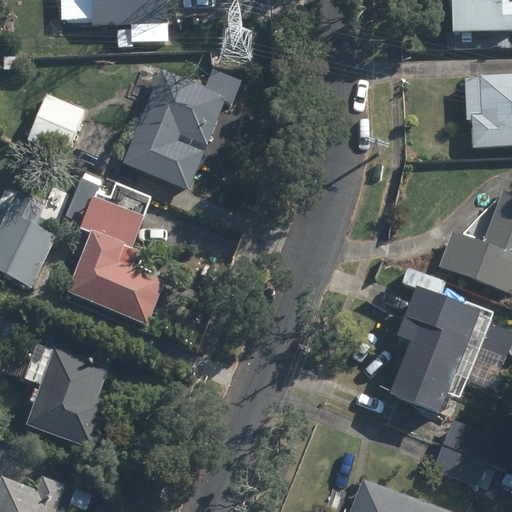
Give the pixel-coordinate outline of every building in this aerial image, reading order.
[(83,0),(88,33),(127,31),(128,49),(165,48),(162,0),(83,0)] [(444,8),(448,40),(511,39),(511,11),(499,12),(498,0),(440,0),(440,3),(444,3),(444,8)] [(202,94),(158,76),(120,172),(186,198),(202,157),(176,147),(178,142),(204,152),(221,108),(230,111),(239,88),(209,76),(202,94)] [(467,127),(469,156),(511,153),(511,81),(476,83),(476,85),(460,86),(462,127),(467,127)] [(86,116),(47,100),(26,151),(65,167),(86,116)] [(450,238),(437,272),(471,287),(510,301),(511,294),(511,202),(500,198),(480,250),(450,238)] [(84,244),(61,304),(143,335),(160,291),(126,278),(133,261),(126,259),(138,227),(86,206),(73,240),(84,244)] [(9,207),(0,226),(0,284),(29,294),(58,230),(9,207)] [(473,324),(409,299),(390,347),(399,351),(383,391),(387,393),(382,407),(432,427),(473,324)] [(12,321),(0,316),(0,352),(1,352),(12,321)] [(50,356),(23,433),(89,457),(105,411),(94,407),(105,376),(50,356)] [(493,444),(451,426),(429,477),(471,495),(493,444)] [(34,499),(0,486),(0,511),(85,511),(89,503),(39,485),(34,499)] [(425,511),(359,485),(348,511),(425,511)]
